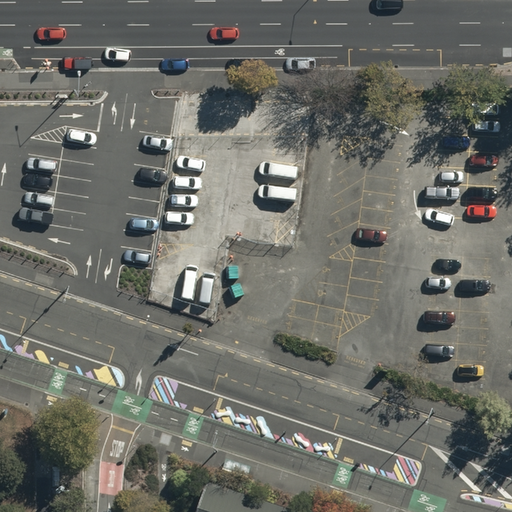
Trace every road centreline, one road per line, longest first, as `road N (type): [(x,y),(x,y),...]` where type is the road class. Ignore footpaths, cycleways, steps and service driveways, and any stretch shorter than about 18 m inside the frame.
road 1 (secondary): [(511,22),(0,22)]
road 2 (tertiary): [(511,469),(139,339)]
road 3 (unclassified): [(106,511),(106,478),(139,374),(139,339)]
road 4 (tertiary): [(139,339),(0,294)]
